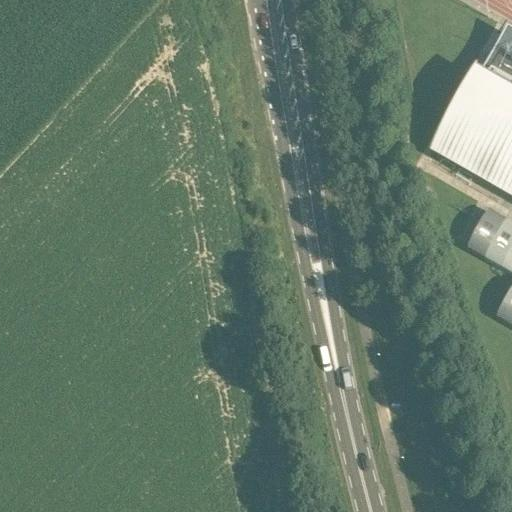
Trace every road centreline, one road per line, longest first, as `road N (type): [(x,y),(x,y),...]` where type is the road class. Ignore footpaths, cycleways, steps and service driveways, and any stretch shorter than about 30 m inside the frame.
road 1 (primary): [(260,0),(289,173),(322,302)]
road 2 (primary): [(322,302),(285,0)]
road 3 (primary): [(322,302),(369,511)]
